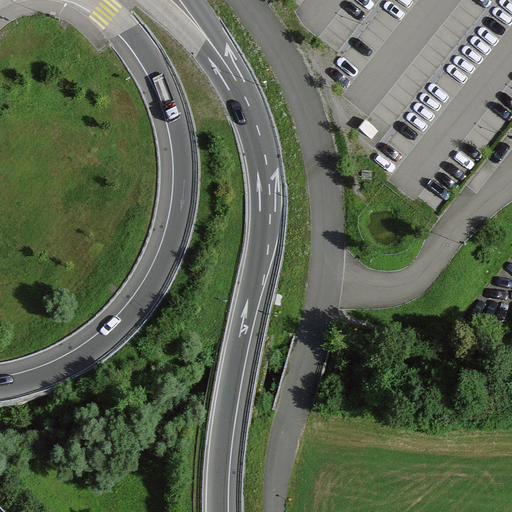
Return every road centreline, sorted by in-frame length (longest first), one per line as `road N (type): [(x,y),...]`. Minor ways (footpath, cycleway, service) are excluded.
road 1 (motorway): [(102,0),(141,43),(169,93),(184,170),(175,237),(151,290),(99,347),(48,377),(0,389)]
road 2 (motorway): [(217,511),(219,447),(266,200),(258,138),(236,82)]
road 3 (unclassified): [(318,316),(329,225),(306,103),(246,0)]
road 4 (track): [(278,511),(280,440),(318,316)]
